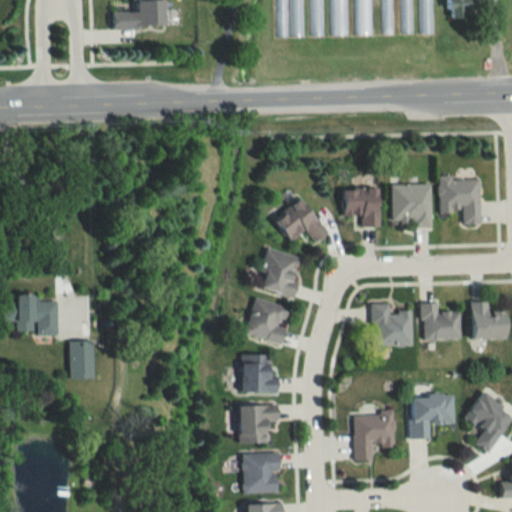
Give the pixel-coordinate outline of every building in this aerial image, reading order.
[(109,28),(160,27),(160,0),(133,0),(133,11),(109,11),(109,28)] [(298,0),(271,0),(272,36),(299,36),(298,0)] [(319,35),(318,0),(304,0),(305,35),(319,35)] [(342,0),(326,0),(326,34),(342,34),(342,0)] [(350,0),(350,34),(367,34),(367,0),(350,0)] [(389,34),(388,0),(376,0),(377,34),(389,34)] [(409,33),(408,0),(396,0),(397,33),(409,33)] [(428,0),(414,0),(415,34),(429,33),(428,0)] [(445,0),(446,18),(466,18),(466,0),(445,0)] [(459,224),(477,224),(476,177),(435,177),(436,213),(459,213),(459,224)] [(427,226),(427,183),(388,183),(388,226),(427,226)] [(354,227),(375,227),(375,188),(339,188),(339,215),(354,215),(354,227)] [(325,232),(296,198),(270,220),(287,241),(299,231),(311,245),(325,232)] [(290,298),(295,281),(289,280),(295,257),(264,248),(253,288),(290,298)] [(52,301),(33,301),(33,294),(12,294),(12,301),(0,301),(0,321),(12,321),(12,334),(53,333),(52,301)] [(240,335),(277,345),(287,308),(250,298),(240,335)] [(468,339),(504,339),(504,311),(485,311),(485,302),(468,302),(468,339)] [(409,346),(408,311),(386,312),(386,303),(368,303),(368,347),(409,346)] [(418,340),(458,339),(457,311),(434,312),(434,303),(418,303),(418,340)] [(89,341),(65,341),(65,378),(89,378),(89,341)] [(269,355),(238,355),(238,393),(269,393),(269,355)] [(462,418),(480,430),(471,444),(486,453),(511,413),(478,393),(462,418)] [(450,424),(450,396),(407,396),(406,438),(426,439),(426,423),(450,424)] [(234,406),(235,443),(264,443),(264,421),(273,421),(273,405),(234,406)] [(348,413),(349,461),(368,461),(368,446),(390,446),(389,413),(348,413)] [(274,452),(238,453),(238,492),(275,492),(274,452)] [(497,497),(511,496),(511,457),(507,458),(507,481),(497,482),(497,497)] [(242,504),(241,511),(277,511),(277,503),(242,504)]
